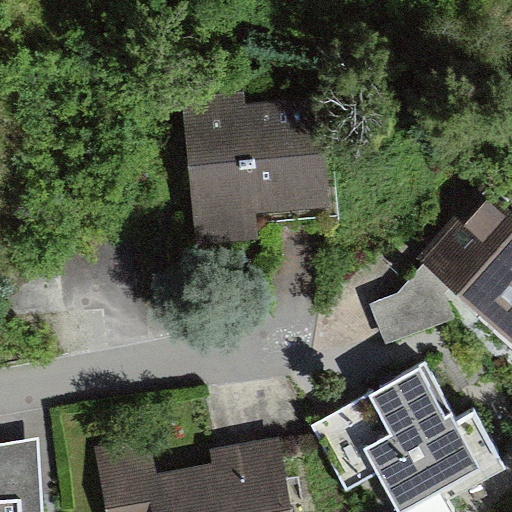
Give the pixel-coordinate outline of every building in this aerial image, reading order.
[(252,83),(193,87),(205,240),(263,235),(261,208),(338,201),(330,93),(253,99),(252,83)] [(511,197),(501,187),(433,260),(511,334),(511,197)] [(431,354),(343,399),(401,511),(414,511),(492,472),(431,354)] [(156,431),(103,439),(114,511),(301,511),(290,435),(209,447),(211,459),(162,467),(156,431)] [(0,511),(47,511),(46,442),(0,444),(0,511)]
